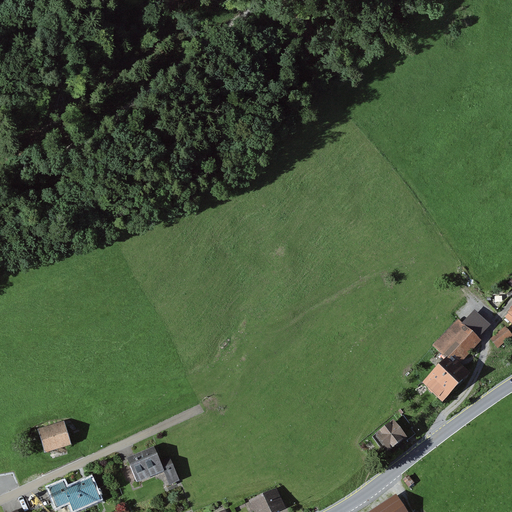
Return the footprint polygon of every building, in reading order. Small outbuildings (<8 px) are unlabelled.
[(459,321),(432,346),(446,361),(423,382),(441,402),(470,376),(460,365),(483,344),(473,334),(485,323),(477,314),(464,326),(459,321)] [(511,337),(505,327),(491,337),(497,347),(511,337)] [(395,423),(377,436),(390,454),(408,441),(395,423)] [(64,425),(38,431),(44,455),(70,448),(64,425)] [(153,448),(129,458),(140,484),(164,474),(169,486),(180,481),(172,461),(161,466),(153,448)] [(64,481),(49,487),(55,502),(68,497),(74,511),(75,511),(99,502),(89,478),(67,488),(64,481)] [(277,490),(248,502),(251,511),(282,511),(285,511),(277,490)] [(409,511),(411,509),(386,491),(371,511),(409,511)]
